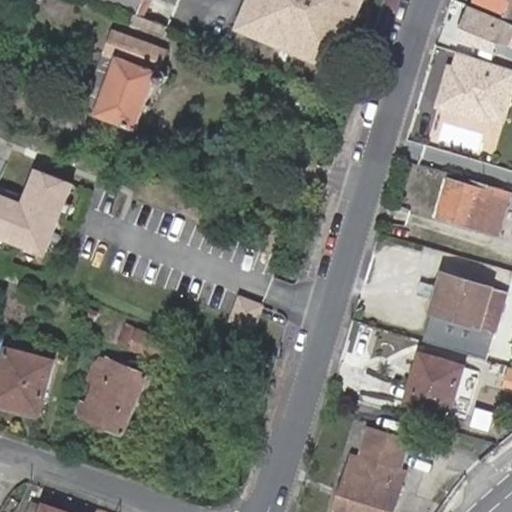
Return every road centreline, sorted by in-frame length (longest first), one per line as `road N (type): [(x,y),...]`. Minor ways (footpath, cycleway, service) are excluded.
road 1 (residential): [(270,511),(424,0)]
road 2 (residential): [(185,511),(0,452)]
